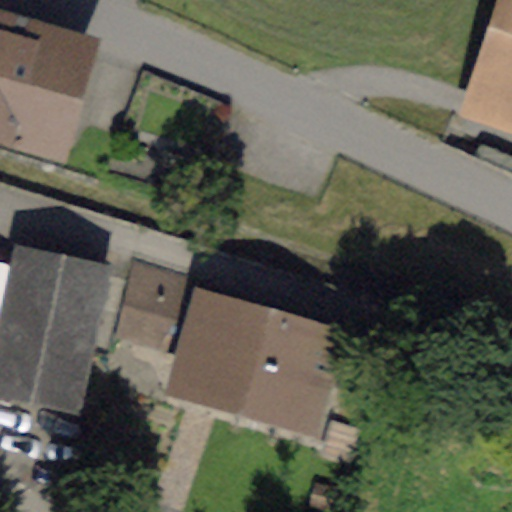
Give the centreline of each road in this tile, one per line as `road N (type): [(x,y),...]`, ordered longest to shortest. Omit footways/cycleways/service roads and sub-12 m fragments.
road 1 (residential): [(0,215),(511,369)]
road 2 (residential): [(81,0),(511,201)]
